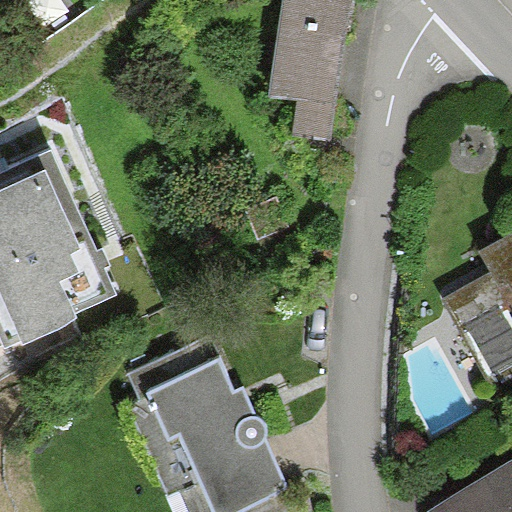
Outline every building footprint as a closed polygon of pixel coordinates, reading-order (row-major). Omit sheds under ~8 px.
[(284,0),(265,127),(333,138),(354,0),(284,0)] [(0,350),(118,300),(54,149),(3,171),(0,172),(0,350)] [(453,302),(498,382),(511,374),(511,242),(488,256),(499,276),(453,302)] [(218,506),(285,477),(246,388),(235,393),(221,362),(154,392),(171,431),(183,426),(218,506)] [(511,511),(511,467),(433,511),(511,511)]
